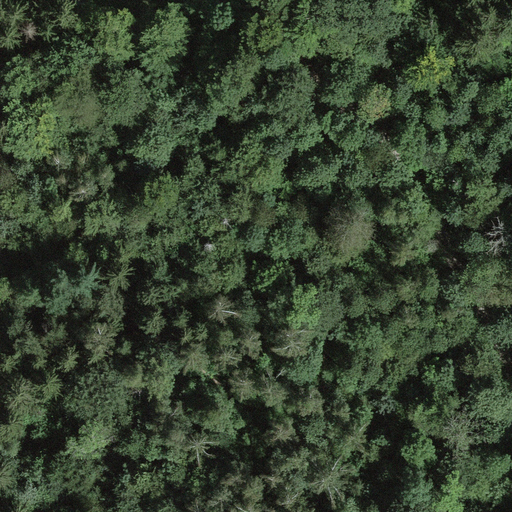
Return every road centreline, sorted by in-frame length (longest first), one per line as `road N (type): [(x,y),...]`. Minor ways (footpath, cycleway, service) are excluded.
road 1 (track): [(511,364),(385,139),(325,89),(42,0)]
road 2 (track): [(325,89),(511,204)]
road 3 (track): [(111,24),(59,34),(0,73)]
